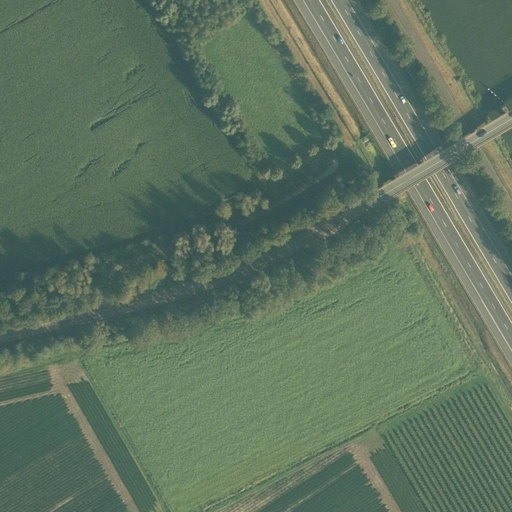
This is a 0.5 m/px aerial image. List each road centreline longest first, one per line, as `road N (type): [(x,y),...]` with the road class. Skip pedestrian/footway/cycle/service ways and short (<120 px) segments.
road 1 (secondary): [(0,337),(195,289),(257,263),(511,116)]
road 2 (motorway): [(306,0),(511,339)]
road 3 (motorway): [(511,292),(334,0)]
road 4 (track): [(106,313),(114,270),(229,229),(327,173),(331,148)]
road 5 (unclassified): [(511,206),(387,0)]
